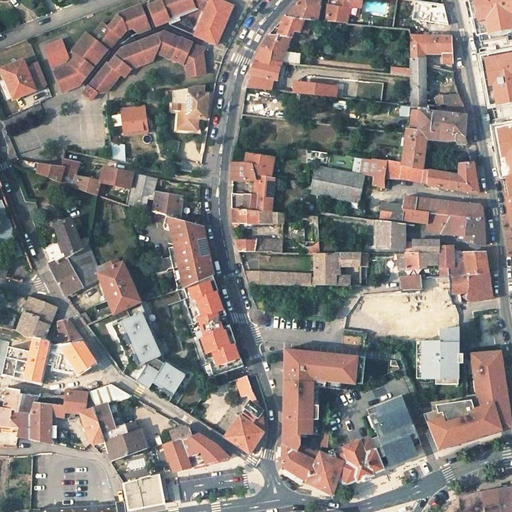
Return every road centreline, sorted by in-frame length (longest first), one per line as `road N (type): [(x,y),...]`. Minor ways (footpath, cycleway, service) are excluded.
road 1 (tertiary): [(283,0),(251,39),(220,150),(225,261),(246,332)]
road 2 (tertiary): [(506,303),(497,209),(455,0)]
road 3 (unclassified): [(51,284),(116,376),(270,472)]
road 4 (tertiary): [(277,499),(352,509),(441,478)]
road 5 (residential): [(0,450),(48,447),(100,457),(121,511)]
road 6 (unclassified): [(0,138),(51,284)]
road 7 (unknown): [(73,157),(218,182)]
road 8 (tertiary): [(246,332),(273,407),(270,472)]
road 9 (residential): [(354,292),(332,339),(246,332)]
road 10 (residential): [(506,303),(466,308),(466,391)]
